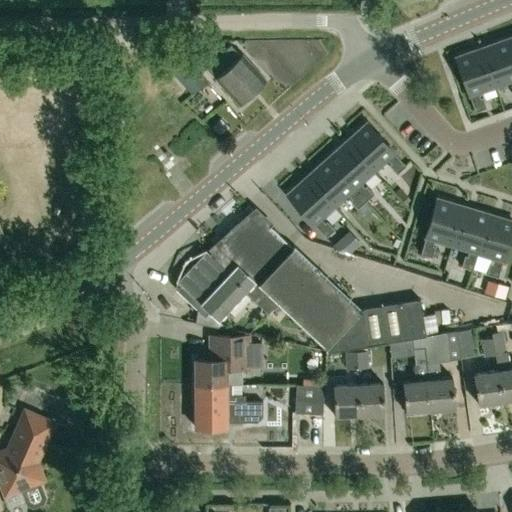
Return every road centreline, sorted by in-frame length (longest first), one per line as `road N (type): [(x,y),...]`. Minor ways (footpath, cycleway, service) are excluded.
road 1 (residential): [(374,57),(346,28),(325,21),(0,25)]
road 2 (residential): [(511,453),(417,464),(134,463)]
road 3 (tertiary): [(109,271),(374,57)]
road 4 (residential): [(134,463),(136,330),(109,271)]
road 5 (residential): [(374,57),(455,141),(511,128)]
road 6 (tertiary): [(374,57),(506,0)]
road 7 (tertiary): [(0,324),(109,271)]
